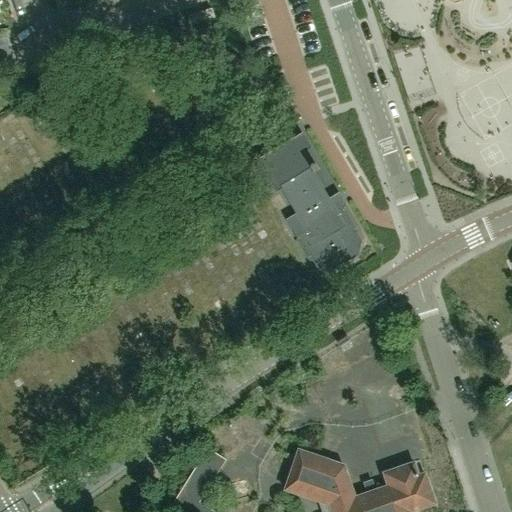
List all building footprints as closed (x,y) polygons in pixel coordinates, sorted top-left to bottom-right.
[(209,9),(187,17),(190,26),(212,19),(209,9)] [(225,54),(213,71),(252,98),(264,81),(225,54)] [(315,169),(303,150),(262,174),(273,193),(279,190),(303,231),(294,237),(308,260),(309,259),(315,268),(329,271),(356,255),(359,242),(354,233),(356,232),(334,195),(326,199),(310,172),(315,169)] [(225,459),(206,448),(168,509),(173,511),(214,511),(198,502),(225,459)] [(409,511),(433,504),(422,474),(416,476),(411,462),(381,473),(386,486),(353,498),(341,465),(297,449),(287,477),(283,489),(317,501),(320,511),(409,511)]
